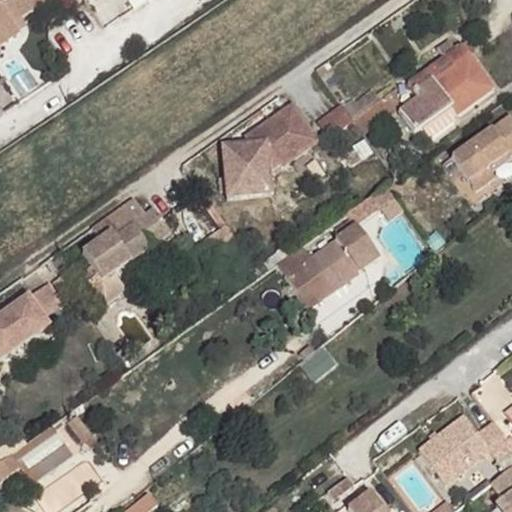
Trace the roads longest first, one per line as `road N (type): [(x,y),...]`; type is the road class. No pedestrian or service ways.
road 1 (residential): [(22,267),(401,0)]
road 2 (residential): [(0,131),(190,0)]
road 3 (residential): [(338,467),(511,331)]
